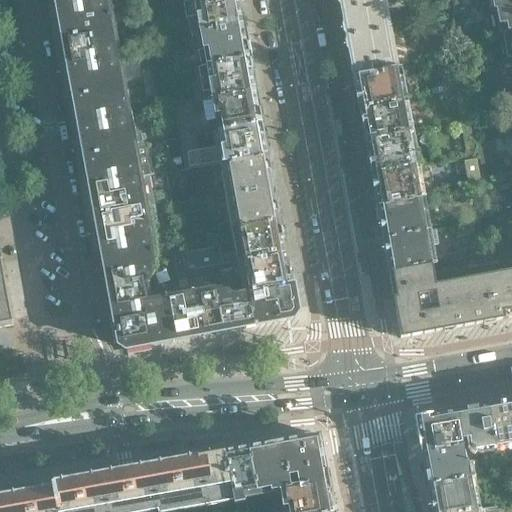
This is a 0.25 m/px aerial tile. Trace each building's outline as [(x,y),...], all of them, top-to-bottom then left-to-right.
[(105,1),(105,0),(56,0),(58,9),(105,1)] [(244,26),(239,0),(205,0),(200,1),(204,24),(200,24),(202,34),(244,26)] [(385,29),(379,0),(337,0),(344,37),(385,29)] [(511,6),(511,0),(496,0),(498,9),(500,9),(511,6)] [(111,30),(105,1),(58,9),(63,39),(111,30)] [(511,6),(500,9),(503,25),(511,24),(511,27),(511,6)] [(145,24),(143,12),(134,14),(136,26),(145,24)] [(147,36),(145,24),(136,26),(138,37),(147,36)] [(250,59),(244,26),(202,34),(203,44),(207,43),(211,66),(250,59)] [(393,69),(385,29),(344,37),(351,76),(393,69)] [(116,60),(111,30),(63,39),(69,68),(116,60)] [(256,92),(250,59),(211,66),(215,89),(212,89),(213,99),(256,92)] [(121,89),(116,60),(69,68),(74,98),(121,89)] [(401,101),(395,68),(393,69),(351,76),(358,109),(401,101)] [(155,83),(154,77),(153,71),(144,73),(147,85),(155,83)] [(158,95),(155,83),(147,85),(149,96),(158,95)] [(127,119),(121,89),(74,98),(79,127),(127,119)] [(262,124),(256,92),(213,99),(215,109),(219,108),(223,131),(262,124)] [(407,134),(401,101),(358,109),(364,142),(407,134)] [(132,148),(127,119),(79,127),(85,157),(132,148)] [(268,157),(262,124),(223,131),(226,146),(210,149),(213,167),(225,164),(268,157)] [(166,142),(164,130),(155,132),(157,144),(166,142)] [(413,167),(407,134),(364,142),(370,175),(413,167)] [(201,169),(196,136),(180,139),(186,171),(201,169)] [(168,154),(166,142),(157,144),(160,156),(168,154)] [(137,178),(132,148),(85,157),(90,186),(137,178)] [(274,189),(268,157),(225,164),(229,187),(224,188),(226,198),(274,189)] [(419,200),(413,167),(370,175),(376,208),(419,200)] [(143,207),(137,178),(90,186),(96,216),(143,207)] [(177,201),(175,189),(166,191),(168,203),(177,201)] [(280,222),(274,189),(226,198),(228,208),(233,207),(237,229),(280,222)] [(425,233),(419,200),(376,208),(382,241),(425,233)] [(179,213),(178,207),(177,201),(168,203),(170,215),(179,213)] [(148,237),(143,207),(96,216),(101,246),(148,237)] [(286,254),(280,222),(237,229),(241,252),(236,253),(238,263),(286,254)] [(431,266),(425,233),(382,241),(388,274),(431,266)] [(153,263),(148,237),(101,246),(106,272),(153,263)] [(511,237),(492,241),(494,254),(497,267),(511,264),(511,237)] [(187,257),(185,245),(176,247),(178,259),(187,257)] [(292,286),(286,254),(238,263),(239,273),(244,272),(248,294),(292,286)] [(190,272),(187,257),(178,259),(181,273),(190,272)] [(0,328),(13,326),(5,282),(1,261),(0,260),(0,328)] [(145,286),(151,277),(150,268),(153,263),(106,272),(113,308),(148,302),(145,286)] [(511,271),(446,284),(447,289),(437,291),(432,265),(431,266),(388,274),(400,339),(511,318),(511,271)] [(212,277),(211,268),(201,270),(203,278),(212,277)] [(203,278),(201,270),(190,272),(191,280),(203,278)] [(191,280),(190,272),(181,273),(183,282),(191,280)] [(292,286),(248,294),(232,297),(226,292),(219,294),(215,291),(222,331),(292,318),(296,312),(292,286)] [(222,331),(215,291),(213,290),(191,294),(198,335),(222,331)] [(198,335),(191,294),(167,299),(174,340),(198,335)] [(174,340),(167,299),(148,302),(113,308),(119,345),(125,349),(174,340)] [(511,399),(486,405),(495,450),(511,446),(511,399)] [(495,450),(486,405),(453,411),(459,442),(469,440),(470,449),(476,453),(495,450)] [(459,442),(453,411),(414,418),(421,455),(460,447),(459,442)] [(327,481),(319,435),(317,435),(318,436),(280,443),(286,477),(297,476),(299,487),(327,481)] [(286,477),(280,443),(249,448),(256,488),(271,486),(272,492),(279,490),(288,488),(286,477)] [(464,468),(460,447),(421,455),(427,487),(471,479),(469,467),(464,468)] [(256,488),(249,448),(224,453),(232,498),(233,502),(243,500),(242,491),(256,488)] [(232,498),(224,453),(224,452),(199,457),(208,506),(218,504),(217,500),(232,498)] [(208,506),(199,457),(175,461),(183,506),(197,504),(198,508),(208,506)] [(183,506),(175,461),(130,469),(122,471),(77,479),(82,511),(151,511),(152,511),(168,511),(168,509),(183,506)] [(82,511),(77,479),(52,483),(57,511),(82,511)] [(469,511),(477,511),(471,479),(427,487),(431,511),(469,511)] [(299,487),(288,488),(279,490),(283,508),(288,508),(288,511),(333,511),(327,481),(299,487)] [(57,511),(52,483),(27,488),(31,511),(57,511)] [(31,511),(27,488),(3,492),(6,511),(31,511)]
